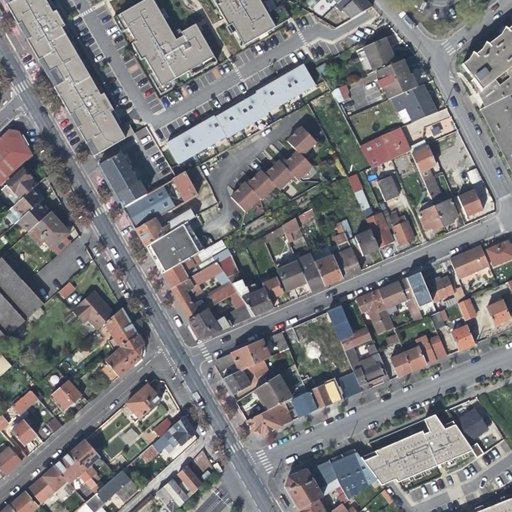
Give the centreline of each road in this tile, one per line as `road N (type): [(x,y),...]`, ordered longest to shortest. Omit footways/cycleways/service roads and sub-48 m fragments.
road 1 (residential): [(182,363),(511,221)]
road 2 (secondary): [(24,93),(172,345)]
road 3 (residential): [(511,354),(243,468)]
road 4 (residential): [(0,496),(172,345)]
road 5 (residential): [(511,211),(433,57)]
road 6 (unclassified): [(124,511),(219,425)]
